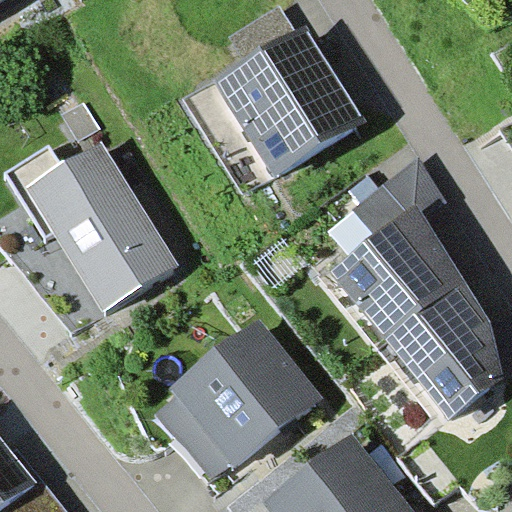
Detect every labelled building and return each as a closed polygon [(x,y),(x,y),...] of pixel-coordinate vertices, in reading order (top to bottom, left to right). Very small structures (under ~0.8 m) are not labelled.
[(246,61),(296,30),(280,5),(230,36),(246,61)] [(367,121),(306,24),(296,30),(246,61),(214,80),(274,177),(367,121)] [(100,128),(84,103),(63,115),(80,141),(100,128)] [(179,264),(103,141),(62,166),(27,188),(54,231),(103,310),(179,264)] [(46,236),(54,231),(27,188),(62,166),(48,145),(5,172),(46,236)] [(417,204),(425,217),(447,201),(419,157),(378,188),(359,202),(352,208),(354,211),(376,237),(417,204)] [(359,202),(378,188),(369,176),(350,190),(359,202)] [(425,217),(417,204),(376,237),(350,257),(331,272),(386,340),(417,312),(419,314),(466,281),(425,217)] [(350,257),(376,237),(354,211),(329,231),(350,257)] [(491,319),(466,281),(419,314),(417,312),(386,340),(448,420),(504,377),(491,319)] [(323,397),(259,318),(172,389),(178,395),(155,413),(211,481),(231,465),(234,470),(323,397)] [(369,454),(352,433),(264,502),(271,511),(414,511),(393,485),(369,454)] [(13,453),(0,436),(0,511),(68,511),(18,449),(13,453)] [(383,444),(369,454),(393,485),(406,475),(383,444)]
